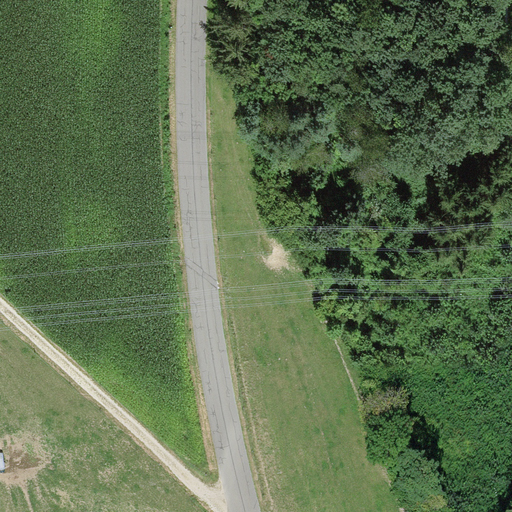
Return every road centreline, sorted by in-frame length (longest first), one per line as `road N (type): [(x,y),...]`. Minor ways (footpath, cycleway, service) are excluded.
road 1 (unclassified): [(242,511),(197,282),(185,57),(190,0)]
road 2 (track): [(0,307),(218,511)]
